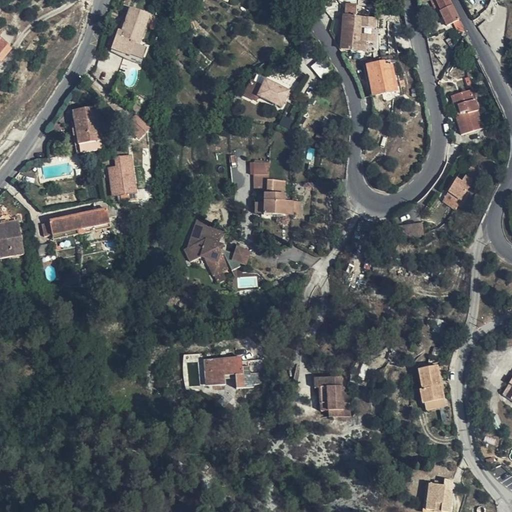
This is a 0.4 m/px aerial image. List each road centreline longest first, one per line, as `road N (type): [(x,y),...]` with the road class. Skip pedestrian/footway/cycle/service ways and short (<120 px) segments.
road 1 (tertiary): [(290,0),(345,75),(356,179),(370,199),(388,200),(418,184),(439,149),(408,0)]
road 2 (tertiary): [(0,177),(76,69),(102,0)]
road 3 (residential): [(471,351),(462,378),(472,462),(511,507)]
road 4 (residential): [(495,230),(475,259),(471,351)]
road 5 (tertiary): [(454,0),(511,113)]
